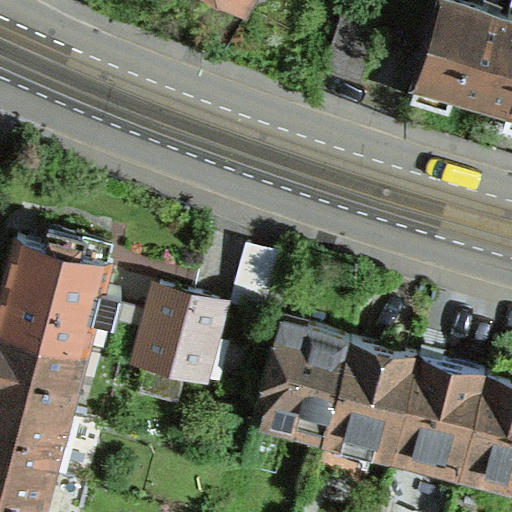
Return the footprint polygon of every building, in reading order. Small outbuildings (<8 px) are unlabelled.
[(511,0),(436,0),(412,73),(511,105),(511,0)] [(116,244),(12,217),(0,267),(0,321),(88,344),(116,244)] [(210,373),(231,294),(152,272),(131,355),(210,373)] [(421,337),(284,301),(254,408),(391,446),(421,337)] [(0,386),(73,405),(88,344),(0,321),(0,386)] [(391,446),(511,481),(511,358),(421,337),(391,446)] [(0,511),(45,511),(73,405),(0,386),(0,511)]
